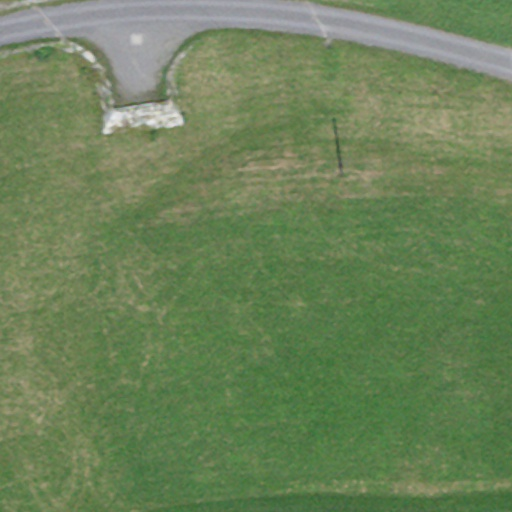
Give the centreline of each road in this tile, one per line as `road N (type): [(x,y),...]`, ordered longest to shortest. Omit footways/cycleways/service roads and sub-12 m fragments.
road 1 (unclassified): [(0,33),(102,14),(243,11),(392,34),(511,66)]
road 2 (track): [(178,511),(258,498),(511,496)]
